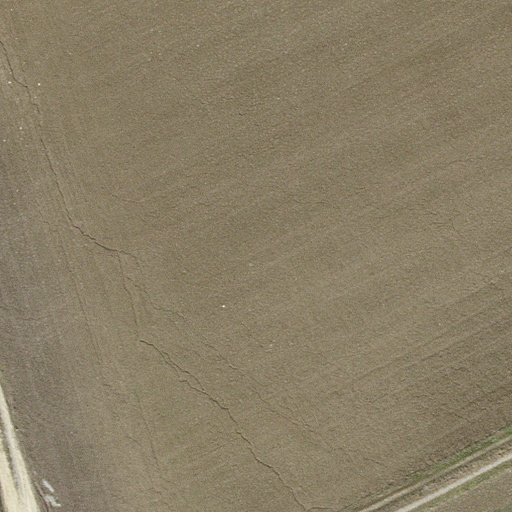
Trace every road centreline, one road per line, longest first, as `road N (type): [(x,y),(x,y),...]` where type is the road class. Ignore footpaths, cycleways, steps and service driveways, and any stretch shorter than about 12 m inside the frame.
road 1 (track): [(511,444),(381,511)]
road 2 (track): [(37,511),(0,379)]
